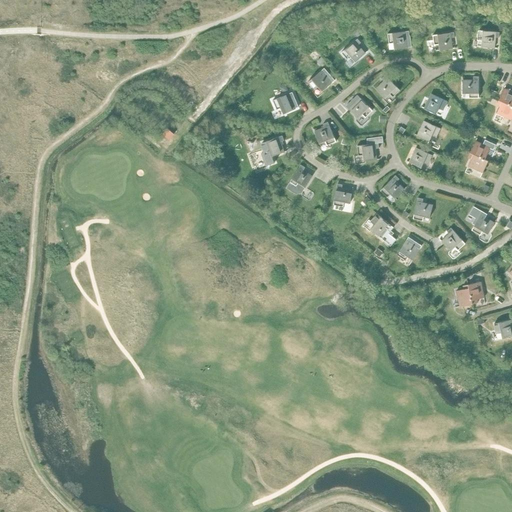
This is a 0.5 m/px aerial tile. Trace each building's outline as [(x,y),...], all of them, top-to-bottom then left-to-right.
[(359,29),(354,32),(357,37),(362,33),(359,29)] [(478,30),(477,40),(482,41),(481,47),(494,48),(495,37),(499,38),(499,32),(478,30)] [(409,31),(387,34),(389,44),(393,43),(394,49),(407,47),(411,47),(410,38),(409,38),(408,36),(409,36),(409,31)] [(454,32),(433,35),(434,45),(438,44),(439,50),(452,49),(451,38),(454,37),(454,32)] [(357,39),(341,53),(348,60),(351,57),(355,62),(365,53),(358,45),(361,43),(357,39)] [(324,68),(308,82),(314,90),(318,87),(322,91),(332,83),(325,74),(328,72),(324,68)] [(384,81),(376,89),(385,98),(389,94),(393,97),(400,90),(385,75),(381,79),(384,81)] [(470,76),(462,76),(462,80),(462,93),(468,93),(469,98),(479,98),(478,76),(473,76),(473,78),(470,78),(470,76)] [(511,91),(504,88),(499,100),(511,106),(511,91)] [(292,92),(272,100),(276,110),(281,108),(283,113),(295,108),(291,98),(294,97),(292,92)] [(431,94),(424,108),(436,114),(439,108),(443,110),(447,101),(431,94)] [(357,95),(346,106),(358,118),(362,114),(365,117),(372,110),(357,95)] [(511,118),(511,106),(499,100),(496,105),(500,106),(496,113),(511,120),(511,118)] [(424,121),(417,135),(429,141),(432,135),(436,137),(440,128),(424,121)] [(324,127),(314,131),(319,144),(325,141),(327,145),(336,142),(328,122),(323,124),(324,127)] [(168,129),(162,136),(168,141),(173,134),(168,129)] [(282,135),(262,143),(265,152),(261,153),(266,166),(275,163),(272,156),(284,152),(280,142),(284,141),(282,135)] [(367,144),(357,146),(358,156),(363,155),(364,161),(377,159),(375,149),(379,148),(378,143),(383,142),(382,136),(366,138),(367,144)] [(475,141),(470,152),(488,161),(490,156),(487,154),(490,148),(493,150),(496,144),(485,139),(483,144),(475,141)] [(416,147),(409,162),(421,168),(424,162),(428,164),(432,155),(416,147)] [(470,152),(468,157),(471,159),(468,166),(483,172),(488,161),(470,152)] [(289,183),(286,188),(296,194),(302,193),(305,187),(312,176),(303,170),(305,167),(300,165),(289,183)] [(395,175),(380,190),(387,197),(391,194),(395,198),(404,189),(396,182),(399,179),(395,175)] [(337,184),(333,205),(343,207),(344,202),(350,203),(352,190),(342,188),(342,185),(337,184)] [(256,202),(261,195),(256,191),(251,198),(256,202)] [(418,198),(413,218),(423,221),(424,216),(430,218),(433,205),(422,202),(423,199),(418,198)] [(474,206),(469,214),(478,219),(471,230),(480,235),(483,231),(488,234),(494,223),(485,217),(487,214),(482,211),(474,206)] [(374,225),(370,229),(380,238),(387,229),(390,232),(394,227),(377,214),(371,222),(374,225)] [(449,234),(441,241),(450,251),(455,247),(458,250),(465,243),(451,228),(447,231),(449,234)] [(408,237),(396,255),(405,260),(407,256),(413,260),(420,249),(411,243),(413,240),(408,237)] [(481,282),(468,284),(472,304),(477,303),(477,299),(484,297),(481,282)] [(472,304),(468,284),(463,285),(464,289),(456,291),(460,306),(472,304)] [(511,320),(494,323),(496,333),(501,332),(502,338),(511,336),(511,319),(511,320)]
